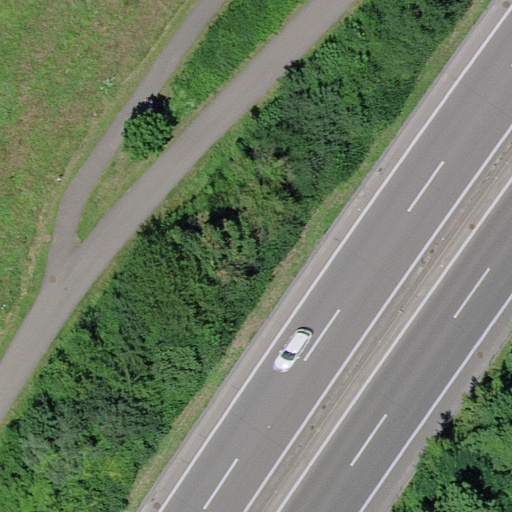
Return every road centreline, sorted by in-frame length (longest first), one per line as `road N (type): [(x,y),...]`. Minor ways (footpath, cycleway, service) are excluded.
road 1 (motorway): [(511,87),(209,511)]
road 2 (motorway): [(341,511),(511,266)]
